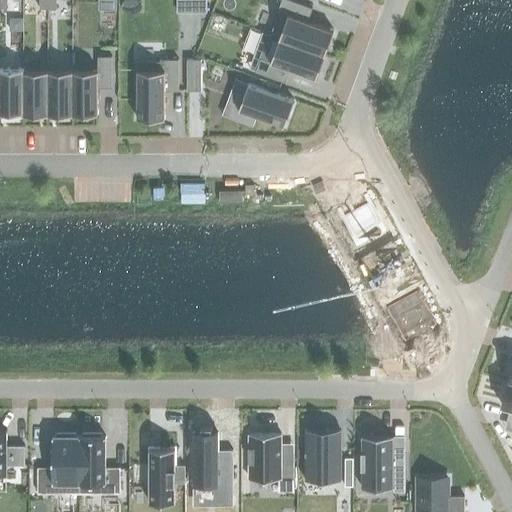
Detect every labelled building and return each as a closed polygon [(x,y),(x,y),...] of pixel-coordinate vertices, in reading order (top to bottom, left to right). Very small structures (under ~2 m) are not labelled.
[(39,0),(39,9),(48,9),(47,0),(39,0)] [(55,0),(47,0),(48,9),(56,9),(55,0)] [(98,0),(99,10),(116,10),(115,0),(98,0)] [(193,0),(194,13),(206,13),(206,0),(193,0)] [(278,11),(269,36),(278,39),(324,56),(333,31),(307,21),(312,8),(289,0),(281,0),(277,10),(278,11)] [(10,24),(10,31),(22,31),(22,19),(14,19),(10,24)] [(262,33),(254,56),(260,58),(255,71),(285,82),(290,69),(315,79),(324,56),(278,39),(269,36),(262,33)] [(71,70),(71,114),(98,114),(98,88),(111,88),(111,57),(97,57),(97,70),(71,70)] [(178,92),(178,59),(164,59),(164,61),(137,61),(136,119),(164,119),(165,92),(178,92)] [(188,59),(188,91),(201,91),(201,59),(188,59)] [(0,68),(0,112),(22,113),(22,69),(0,68)] [(22,69),(22,113),(22,114),(47,114),(47,70),(23,70),(23,68),(22,69)] [(47,70),(47,114),(71,114),(71,70),(49,70),(47,70)] [(293,100),(248,84),(238,110),(284,126),(293,100)] [(511,382),(508,381),(501,407),(511,409),(511,420),(509,431),(511,431),(511,382)] [(0,473),(6,474),(6,466),(24,466),(24,446),(6,446),(6,430),(0,429),(0,473)] [(341,432),(305,432),(305,478),(341,478),(341,432)] [(75,434),(56,434),(56,436),(52,436),(52,469),(38,469),(38,493),(78,493),(78,436),(75,436),(75,434)] [(78,436),(78,493),(119,493),(119,469),(105,469),(105,436),(101,436),(101,434),(82,434),(82,436),(78,436)] [(233,455),(218,455),(218,434),(193,434),(193,482),(209,482),(209,495),(233,495),(233,455)] [(279,479),(279,491),(293,491),(293,464),(281,464),(281,434),(249,434),(249,479),(279,479)] [(405,491),(405,454),(393,454),(393,439),(382,439),(383,436),(361,436),(361,488),(363,488),(363,483),(392,483),(392,488),(393,488),(393,491),(405,491)] [(149,503),(175,503),(175,483),(175,465),(175,448),(149,448),(149,503)] [(175,465),(175,483),(185,483),(185,465),(175,465)] [(463,511),(464,496),(448,496),(448,478),(417,478),(416,511),(463,511)]
